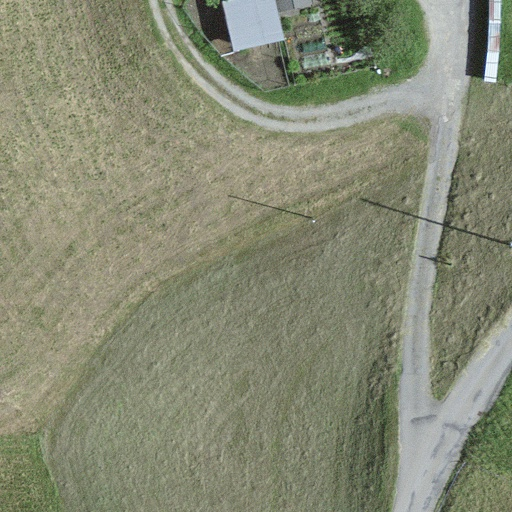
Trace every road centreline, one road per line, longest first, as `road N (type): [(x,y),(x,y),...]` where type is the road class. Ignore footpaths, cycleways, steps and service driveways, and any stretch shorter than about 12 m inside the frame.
road 1 (track): [(422,481),(420,335),(459,0)]
road 2 (track): [(410,511),(511,332)]
